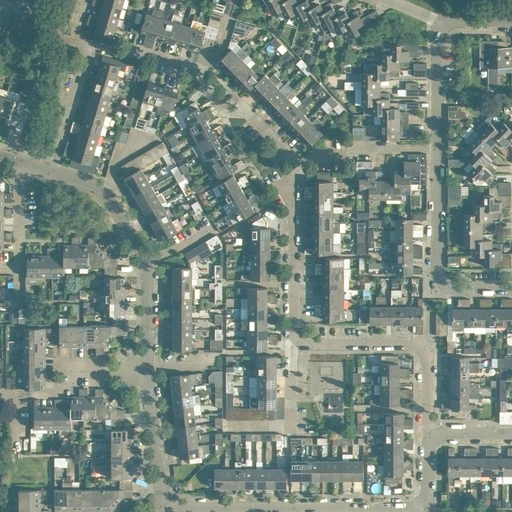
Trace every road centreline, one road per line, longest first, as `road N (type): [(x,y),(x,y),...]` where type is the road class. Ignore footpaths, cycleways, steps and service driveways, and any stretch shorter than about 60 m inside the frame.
road 1 (residential): [(293,343),(288,162),(251,115),(225,111),(196,70),(91,44)]
road 2 (residential): [(427,509),(166,510)]
road 3 (residential): [(148,369),(147,281),(115,203),(95,183),(52,171)]
road 4 (residential): [(428,434),(424,349),(293,343)]
road 5 (residential): [(511,285),(439,284),(432,275),(434,148)]
road 6 (residential): [(15,394),(59,393),(73,373),(148,369)]
road 7 (residential): [(166,510),(148,369)]
road 8 (residential): [(91,44),(52,171)]
road 9 (residential): [(434,148),(436,28)]
